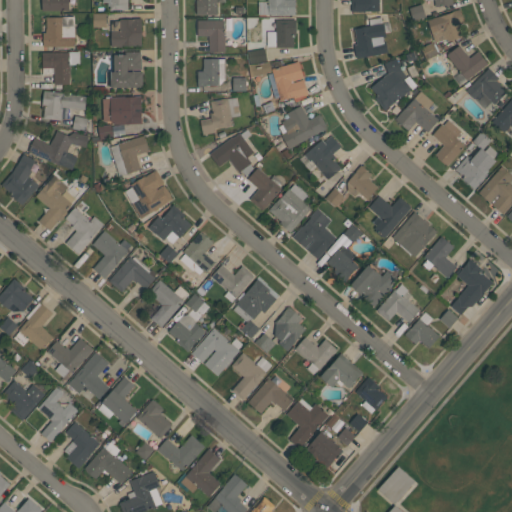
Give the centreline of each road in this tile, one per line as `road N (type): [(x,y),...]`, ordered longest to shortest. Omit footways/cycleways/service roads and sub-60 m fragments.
road 1 (residential): [(171,0),(176,125),(191,175),(432,392)]
road 2 (residential): [(0,226),(327,511)]
road 3 (residential): [(326,0),(343,95),(372,137),(511,254)]
road 4 (residential): [(511,303),(331,511)]
road 5 (residential): [(17,0),(19,111),(0,147)]
